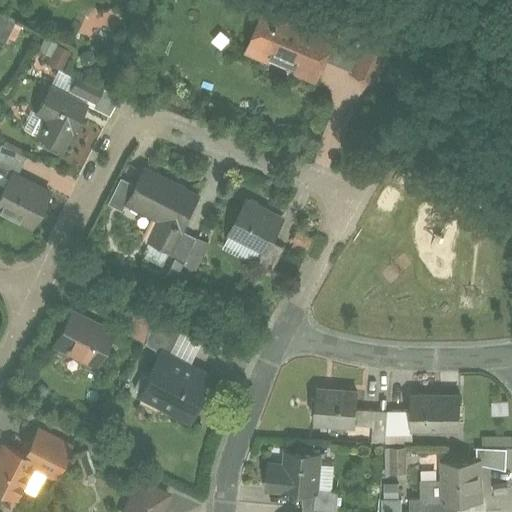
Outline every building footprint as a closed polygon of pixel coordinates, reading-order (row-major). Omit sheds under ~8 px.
[(340,34),(267,2),(245,54),(318,86),(340,34)] [(0,14),(0,39),(4,42),(14,22),(0,14)] [(38,52),(51,58),(58,45),(44,39),(38,52)] [(395,53),(365,40),(351,73),(382,86),(395,53)] [(57,69),(61,71),(70,52),(58,45),(51,58),(48,64),(57,69)] [(57,69),(47,88),(87,108),(110,119),(119,99),(61,71),(57,69)] [(87,108),(47,88),(34,115),(42,119),(33,137),(65,153),(87,108)] [(0,187),(4,190),(14,171),(18,174),(26,159),(0,144),(0,187)] [(201,194),(143,167),(134,186),(125,206),(156,221),(146,242),(171,253),(181,232),(183,233),(201,194)] [(4,190),(0,197),(0,214),(33,232),(54,193),(18,174),(14,171),(4,190)] [(121,213),(125,206),(134,186),(119,179),(106,205),(121,213)] [(285,220),(246,200),(228,235),(268,255),(285,220)] [(184,266),(197,240),(185,233),(172,260),(184,266)] [(210,246),(197,240),(184,266),(197,272),(210,246)] [(244,294),(241,304),(254,308),(257,299),(244,294)] [(143,345),(154,322),(128,309),(116,332),(143,345)] [(114,334),(70,312),(54,344),(98,366),(114,334)] [(162,350),(190,364),(203,340),(157,317),(154,322),(143,345),(160,354),(162,350)] [(190,364),(162,350),(160,354),(150,376),(140,395),(138,400),(191,427),(216,377),(190,364)] [(359,387),(317,384),(314,423),(357,426),(357,424),(357,414),(359,387)] [(410,416),(410,429),(411,429),(461,429),(462,393),(410,393),(410,416)] [(357,414),(357,424),(372,425),(372,435),(385,436),(385,433),(411,434),(411,433),(411,429),(410,429),(410,416),(385,416),(357,414)] [(37,429),(25,454),(38,460),(33,471),(55,482),(72,446),(37,429)] [(329,437),(288,435),(287,449),(276,448),(275,478),(327,480),(327,475),(328,451),(329,437)] [(25,454),(1,443),(0,444),(0,495),(18,504),(33,471),(38,460),(25,454)] [(399,445),(384,445),(384,473),(399,473),(399,445)] [(492,489),(492,446),(448,447),(448,468),(448,489),(468,489),(492,489)] [(340,451),(328,451),(327,475),(339,475),(340,451)] [(448,489),(448,468),(426,468),(426,484),(432,484),(432,490),(448,489)] [(164,511),(172,495),(135,479),(121,511),(164,511)] [(382,484),(383,497),(405,497),(405,484),(382,484)] [(432,490),(432,484),(426,484),(415,484),(415,511),(432,511),(432,502),(432,490)] [(468,501),(468,489),(448,489),(432,490),(432,502),(468,501)] [(308,497),(307,508),(315,509),(337,509),(338,500),(308,497)] [(468,511),(468,501),(432,502),(432,511),(468,511)]
